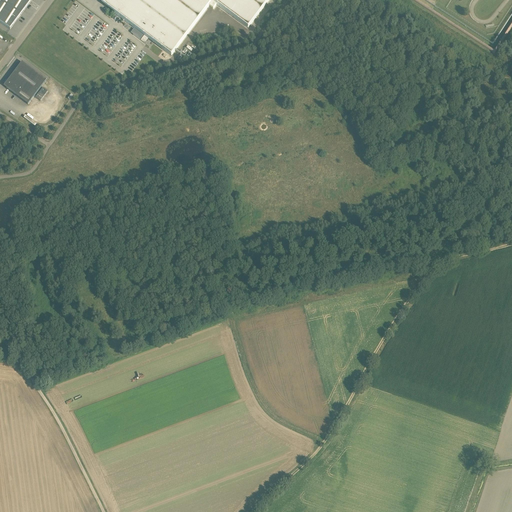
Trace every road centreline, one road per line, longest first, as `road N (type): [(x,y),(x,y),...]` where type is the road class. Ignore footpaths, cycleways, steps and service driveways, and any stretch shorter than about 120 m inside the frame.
road 1 (track): [(254,511),(323,441),(434,268),(448,257),(511,245)]
road 2 (unclassified): [(103,511),(0,305)]
road 3 (track): [(231,319),(263,407),(323,441)]
road 4 (track): [(44,169),(198,121)]
